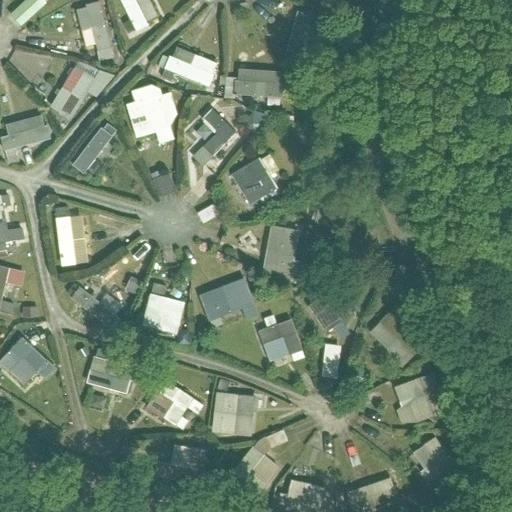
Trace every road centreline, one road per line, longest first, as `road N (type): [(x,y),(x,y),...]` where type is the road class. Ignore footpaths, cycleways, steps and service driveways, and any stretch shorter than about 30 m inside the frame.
road 1 (unclassified): [(511,411),(378,168),(381,0)]
road 2 (unclassified): [(0,479),(123,511)]
